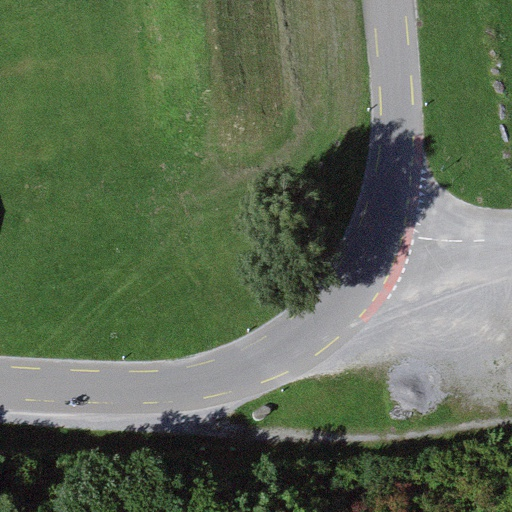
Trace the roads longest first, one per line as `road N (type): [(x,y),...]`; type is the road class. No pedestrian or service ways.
road 1 (unclassified): [(0,384),(140,391),(220,376),(284,354),(336,310),(385,228),(400,150),(392,0)]
road 2 (track): [(511,243),(415,239),(385,228)]
